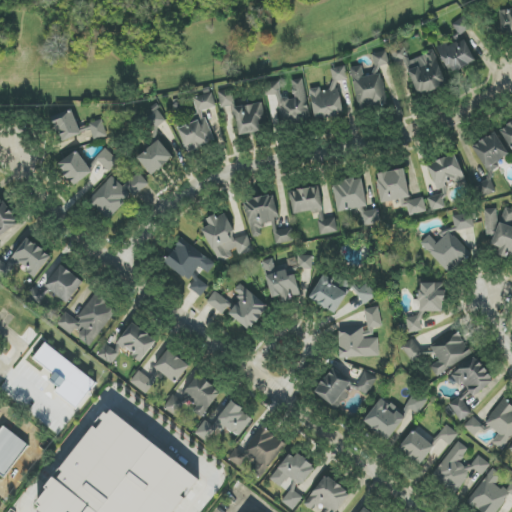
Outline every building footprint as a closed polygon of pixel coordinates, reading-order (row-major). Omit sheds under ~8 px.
[(511,9),(500,12),(504,34),(511,32),(511,9)] [(465,38),(462,34),(471,29),(463,18),(451,26),(461,41),(465,38)] [(437,47),(449,74),(477,62),(467,39),(449,47),(447,42),(437,47)] [(418,97),(448,85),(434,51),(409,61),(403,45),(390,51),(396,64),(404,61),(418,97)] [(357,109),(387,105),(381,67),(389,66),(387,52),(372,54),(376,75),(364,77),(363,66),(351,68),(357,109)] [(310,89),(315,119),(343,115),(338,81),(348,80),(346,66),(330,69),(333,90),(321,91),(321,87),(310,89)] [(310,120),(304,79),(292,81),(294,98),(282,99),(279,81),(264,84),(266,97),(277,95),(281,124),(310,120)] [(263,103),(236,108),(233,90),(218,92),(221,108),(234,106),(239,135),(262,131),(260,122),(266,121),(263,103)] [(194,98),(198,112),(216,107),(212,93),(194,98)] [(82,134),(72,109),(52,118),(62,142),(82,134)] [(146,120),(155,130),(166,120),(157,110),(146,120)] [(178,130),(189,153),(216,140),(205,117),(178,130)] [(108,136),(102,120),(89,124),(95,141),(108,136)] [(511,122),(500,130),(511,149),(511,122)] [(485,169),(510,154),(496,132),(472,147),(485,169)] [(152,176),(174,158),(159,140),(138,158),(152,176)] [(120,161),(106,148),(96,158),(110,172),(120,161)] [(75,186),(93,172),(77,151),(59,165),(75,186)] [(428,198),(432,212),(449,206),(443,186),(465,179),(457,155),(429,164),(439,194),(428,198)] [(382,203),(410,198),(405,169),(377,174),(382,203)] [(90,200),(109,219),(133,195),(136,197),(149,184),(138,173),(123,187),(112,177),(90,200)] [(337,211),(367,208),(364,179),(334,182),(337,211)] [(291,190),(293,213),(323,210),(321,187),(291,190)] [(252,237),(263,235),(261,225),(272,223),(276,244),(295,241),(292,227),(277,230),(275,219),(279,218),(275,195),(245,201),(252,237)] [(406,202),(410,216),(427,211),(423,197),(406,202)] [(0,235),(19,225),(4,199),(0,201),(0,235)] [(484,210),(487,236),(494,239),(494,237),(496,253),(507,258),(511,257),(511,226),(511,223),(511,210),(506,207),(499,224),(497,209),(484,210)] [(335,218),(325,220),(323,210),(317,211),(321,235),(338,232),(335,218)] [(381,225),(379,210),(362,212),(363,227),(381,225)] [(202,230),(220,263),(236,255),(238,258),(254,249),(246,234),(233,241),(229,233),(234,230),(225,212),(208,221),(210,225),(202,230)] [(448,275),(469,257),(469,252),(451,231),(474,229),(473,213),(453,216),(455,229),(442,230),(443,238),(437,243),(430,235),(421,242),(448,275)] [(36,278),(52,257),(28,238),(11,259),(36,278)] [(199,267),(208,274),(215,265),(181,240),(164,263),(189,281),(199,267)] [(0,274),(5,279),(16,266),(2,255),(0,258),(0,274)] [(299,269),(313,270),(313,256),(300,256),(299,269)] [(272,298),(283,296),(284,300),(301,296),(296,275),(288,276),(287,270),(276,272),(273,259),(263,261),(272,298)] [(84,281),(59,265),(45,287),(70,303),(84,281)] [(336,313),(348,293),(331,284),(333,280),(324,274),(310,299),(336,313)] [(189,288),(201,297),(209,287),(198,278),(189,288)] [(444,312),(445,284),(421,283),(420,312),(444,312)] [(365,305),(377,296),(368,284),(356,293),(365,305)] [(235,291),(241,295),(228,315),(252,330),(269,304),(239,285),(235,291)] [(207,303),(222,313),(230,301),(214,292),(207,303)] [(57,324),(74,337),(75,336),(90,347),(118,310),(96,293),(77,319),(66,311),(57,324)] [(379,357),(379,337),(374,337),(374,328),(381,327),(380,308),(365,309),(366,327),(339,329),(340,358),(379,357)] [(406,318),(409,333),(423,331),(420,316),(406,318)] [(143,361),(157,340),(132,323),(118,344),(143,361)] [(430,344),(439,362),(431,366),(435,375),(472,357),(458,330),(430,344)] [(413,361),(423,356),(413,339),(403,344),(413,361)] [(79,407),(97,382),(44,344),(34,359),(55,374),(47,385),(79,407)] [(97,356),(112,365),(119,353),(105,344),(97,356)] [(155,366),(176,383),(190,366),(169,350),(155,366)] [(472,396),(494,383),(478,357),(451,374),(458,386),(464,383),(472,396)] [(316,395),(340,408),(351,387),(368,397),(378,379),(365,372),(358,385),(330,370),(316,395)] [(153,381),(139,371),(130,382),(144,392),(153,381)] [(199,406),(195,413),(206,418),(220,388),(195,376),(184,398),(199,406)] [(428,400),(415,392),(406,408),(418,415),(428,400)] [(176,417),(185,404),(173,395),(164,408),(176,417)] [(472,414),(460,397),(449,405),(461,422),(472,414)] [(364,420),(387,440),(406,419),(384,398),(364,420)] [(502,450),(511,436),(511,404),(504,399),(485,423),(499,434),(492,443),(502,450)] [(195,434),(207,443),(220,425),(238,439),(254,418),(231,402),(213,426),(205,420),(195,434)] [(201,478),(113,413),(106,413),(98,424),(98,427),(92,427),(48,487),(48,491),(40,502),(39,511),(175,511),(184,500),(185,489),(192,490),(201,478)] [(464,427),(474,437),(483,427),(473,418),(464,427)] [(450,447),(459,434),(446,425),(437,438),(450,447)] [(267,468),(285,444),(262,427),(242,453),(236,448),(228,459),(241,468),(250,456),(267,468)] [(3,428),(0,432),(0,476),(5,480),(29,448),(3,428)] [(423,464),(435,444),(411,431),(400,451),(423,464)] [(491,464),(477,455),(468,468),(460,462),(469,449),(458,441),(434,476),(457,492),(473,469),(482,476),(491,464)] [(280,501),(294,510),(303,497),(293,491),(298,483),(303,487),(315,467),(290,451),(273,478),(282,485),(287,477),(293,481),(280,501)] [(511,482),(507,491),(497,484),(503,475),(491,468),(469,504),(480,511),(497,511),(510,494),(511,495),(511,482)] [(313,511),(319,503),(331,511),(335,511),(350,494),(327,475),(304,504),(313,511)]
